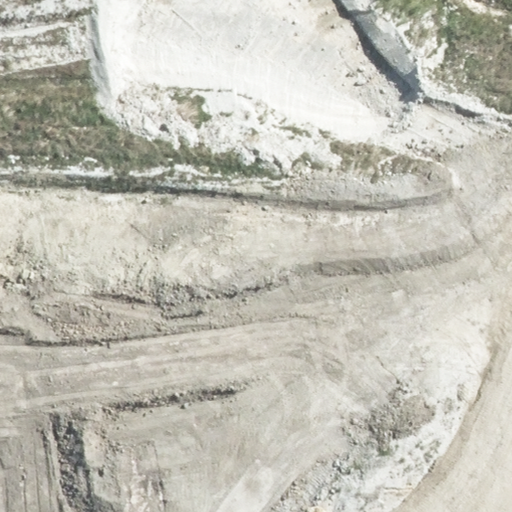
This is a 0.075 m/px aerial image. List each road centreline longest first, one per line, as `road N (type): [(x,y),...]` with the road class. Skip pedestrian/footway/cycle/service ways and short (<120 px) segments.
road 1 (trunk): [(511,36),(332,219),(0,430)]
road 2 (trunk): [(511,26),(0,351)]
road 3 (trunk): [(0,248),(366,0)]
road 4 (trunk): [(0,151),(75,127),(262,0)]
